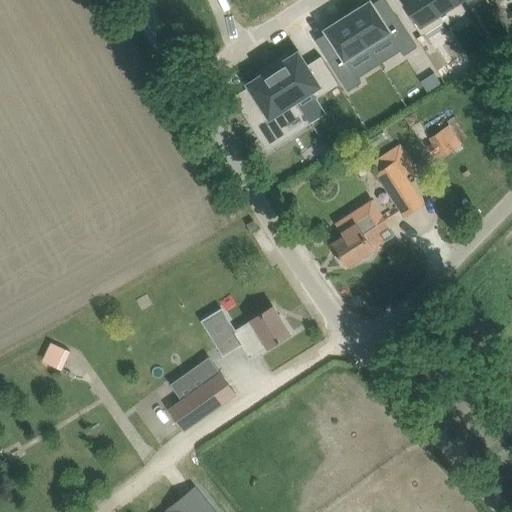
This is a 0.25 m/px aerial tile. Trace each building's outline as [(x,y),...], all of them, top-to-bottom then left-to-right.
[(372,0),(349,15),(371,50),(393,36),(405,55),(418,47),(398,16),(387,24),(372,0)] [(432,0),(404,0),(421,26),(441,14),(432,0)] [(460,0),(432,0),(441,14),(461,1),(460,0)] [(349,15),(326,29),(341,53),(329,60),(348,91),(361,82),(350,64),(371,50),(349,15)] [(273,63),(297,101),(312,91),(316,98),(339,84),(322,56),(308,65),(299,51),(290,57),(288,53),(273,63)] [(297,101),(273,63),(257,73),(260,76),(248,83),(262,105),(248,115),(269,148),(289,136),(281,123),(302,109),(297,101)] [(443,83),(437,72),(423,81),(429,91),(443,83)] [(432,138),(434,141),(427,145),(434,155),(440,151),(442,154),(460,143),(450,127),(432,138)] [(375,160),(381,171),(378,173),(405,215),(424,203),(405,174),(416,167),(401,143),(375,160)] [(373,247),(384,240),(379,232),(389,225),(381,213),(361,226),(356,217),(340,228),(345,236),(333,244),(339,254),(337,255),(342,264),(345,263),(347,266),(362,256),(364,259),(373,253),(372,250),(374,248),(373,247)] [(274,306),(233,331),(250,358),(269,346),(269,347),(291,333),(274,306)] [(72,351),(54,343),(45,362),(63,370),(72,351)] [(187,432),(239,396),(226,377),(174,413),(187,432)] [(214,511),(196,489),(171,509),(167,511),(214,511)]
